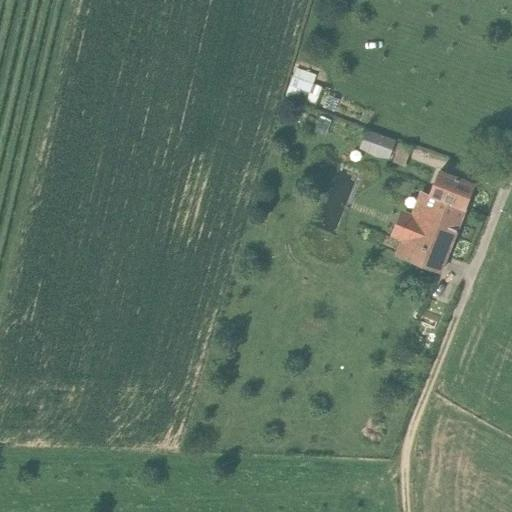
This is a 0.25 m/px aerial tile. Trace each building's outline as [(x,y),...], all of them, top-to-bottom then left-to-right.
[(316,101),(323,72),(297,66),(290,95),(316,101)] [(370,126),(362,146),(393,157),(400,137),(370,126)] [(394,162),(404,166),(412,147),(401,143),(394,162)] [(412,241),(405,259),(440,273),(475,184),(440,170),(420,221),(406,215),(398,236),(412,241)] [(434,331),(437,323),(438,319),(423,313),(421,317),(419,324),(434,331)]
